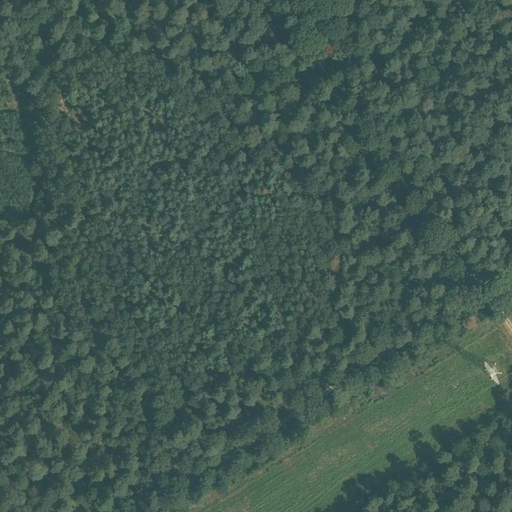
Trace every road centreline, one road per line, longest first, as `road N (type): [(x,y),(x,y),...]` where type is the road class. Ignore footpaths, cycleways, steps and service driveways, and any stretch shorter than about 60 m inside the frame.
road 1 (track): [(481,285),(187,484),(79,511)]
road 2 (track): [(290,0),(481,285)]
